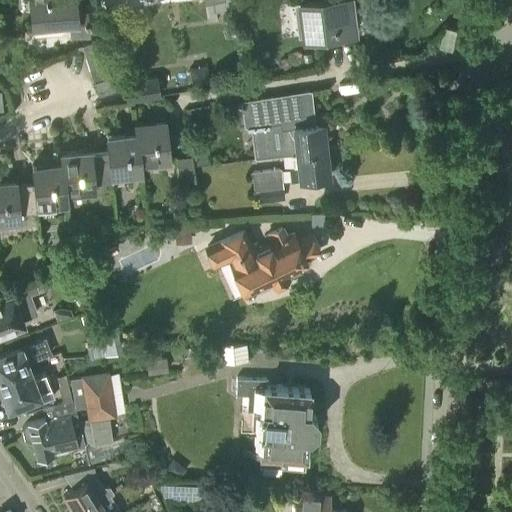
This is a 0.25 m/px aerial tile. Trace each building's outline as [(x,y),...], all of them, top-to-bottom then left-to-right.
[(76,13),(74,0),(28,0),(31,27),(69,23),(71,36),(88,35),(86,12),(76,13)] [(241,0),(212,0),(214,11),(243,7),(241,0)] [(355,32),(352,11),(350,0),(317,0),(298,2),(302,39),(355,32)] [(85,58),(110,51),(106,39),(106,37),(81,45),(85,58)] [(384,61),(401,58),(399,46),(382,49),(384,61)] [(113,62),(110,51),(85,58),(89,70),(113,62)] [(117,73),(113,62),(89,70),(92,81),(117,73)] [(204,64),(189,67),(192,85),(207,82),(204,64)] [(133,70),(118,72),(126,99),(158,94),(156,76),(134,79),(133,70)] [(121,87),(117,73),(92,81),(97,95),(121,87)] [(295,153),(326,149),(323,122),(311,124),(307,89),(242,99),(245,127),(246,127),(248,144),(269,142),(270,155),(283,154),(295,153)] [(207,119),(205,106),(185,109),(187,122),(207,119)] [(134,130),(139,162),(168,159),(164,119),(134,122),(134,130)] [(139,162),(134,130),(106,133),(107,150),(111,174),(140,171),(139,162)] [(357,148),(356,184),(393,185),(394,149),(357,148)] [(111,174),(107,150),(90,152),(89,149),(59,152),(60,160),(65,192),(93,189),(93,182),(111,180),(111,174)] [(326,149),(295,153),(297,167),(289,168),(291,180),(329,176),(326,149)] [(193,165),(207,163),(206,152),(194,154),(192,154),(193,165)] [(196,181),(191,156),(176,157),(179,183),(196,181)] [(407,159),(405,180),(417,182),(419,160),(407,159)] [(65,192),(60,160),(31,163),(33,180),(36,203),(66,200),(65,192)] [(260,200),(284,198),(281,168),(251,171),(253,190),(259,189),(260,200)] [(15,179),(0,180),(0,220),(19,219),(18,212),(37,210),(36,203),(33,180),(15,182),(15,179)] [(191,241),(190,226),(174,227),(175,243),(191,241)] [(250,244),(242,229),(206,246),(214,262),(228,256),(245,292),(307,263),(304,257),(318,250),(309,232),(295,238),(292,232),(285,235),(281,226),(266,233),(270,242),(259,247),(256,241),(250,244)] [(22,322),(21,322),(15,304),(26,300),(25,295),(38,290),(34,279),(4,291),(6,296),(0,298),(0,330),(21,323),(22,322)] [(21,322),(22,322),(21,323),(25,334),(58,322),(72,317),(69,310),(57,308),(53,309),(21,322)] [(104,354),(116,352),(111,331),(99,334),(104,354)] [(92,357),(103,354),(100,340),(93,342),(90,346),(92,357)] [(0,381),(29,370),(26,362),(40,357),(34,342),(20,347),(19,346),(0,353),(0,381)] [(246,361),(245,344),(218,346),(219,363),(246,361)] [(165,357),(145,359),(147,371),(167,369),(165,357)] [(31,376),(29,370),(0,381),(0,385),(8,406),(38,394),(37,393),(51,388),(44,371),(31,376)] [(73,401),(74,408),(87,406),(93,444),(112,441),(108,414),(113,414),(106,372),(69,378),(73,400),(73,401)] [(73,401),(73,400),(72,400),(66,373),(56,376),(63,403),(73,401)] [(306,409),(308,388),(264,385),(265,377),(235,375),(234,392),(246,393),(245,408),(257,409),(257,412),(259,412),(258,428),(256,427),(256,430),(258,430),(258,431),(260,431),(259,452),(261,452),(260,462),(302,465),(303,454),(304,454),(305,433),(308,434),(315,427),(316,417),(309,409),(306,409)] [(73,401),(63,403),(52,406),(54,416),(45,419),(45,418),(26,422),(21,428),(24,439),(33,442),(36,456),(52,452),(52,451),(77,445),(70,414),(76,412),(74,408),(73,401)] [(97,460),(142,449),(144,448),(140,435),(93,447),(97,460)] [(74,511),(80,511),(99,500),(100,501),(113,494),(114,493),(114,492),(110,486),(103,486),(95,475),(89,466),(63,473),(72,488),(63,494),(74,511)] [(158,478),(158,495),(202,496),(203,480),(158,478)] [(294,492),(293,511),(291,511),(346,511),(347,511),(330,511),(331,494),(294,492)] [(99,500),(80,511),(106,511),(100,501),(99,500)]
